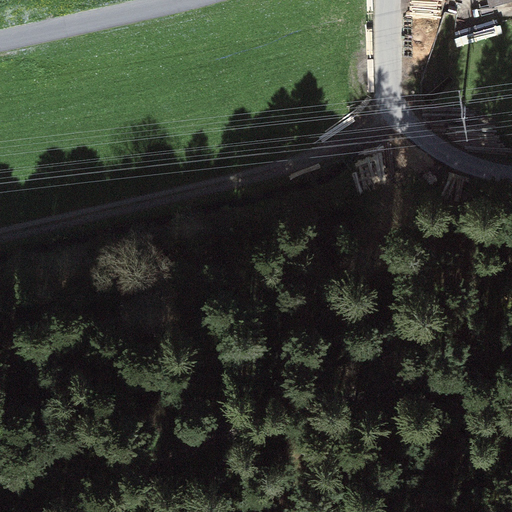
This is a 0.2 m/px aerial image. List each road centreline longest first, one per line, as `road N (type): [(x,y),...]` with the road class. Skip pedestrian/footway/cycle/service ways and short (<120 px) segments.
road 1 (track): [(404,122),(322,156),(188,194),(0,236)]
road 2 (track): [(361,511),(339,485),(333,458),(334,426),(345,407),(511,346)]
road 3 (track): [(89,511),(305,411),(345,407)]
road 4 (unclassified): [(511,173),(445,153),(392,106),(387,0)]
road 5 (unclassified): [(185,0),(0,40)]
